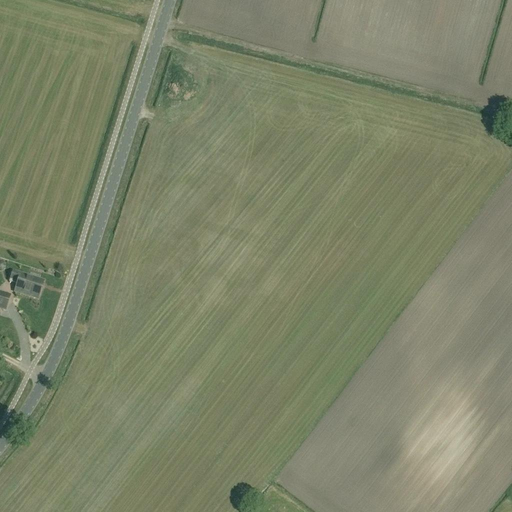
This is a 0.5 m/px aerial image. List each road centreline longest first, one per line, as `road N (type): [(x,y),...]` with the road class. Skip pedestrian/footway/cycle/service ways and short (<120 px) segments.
road 1 (secondary): [(0,447),(26,416),(67,326),(170,0)]
road 2 (unknown): [(141,67),(47,374)]
